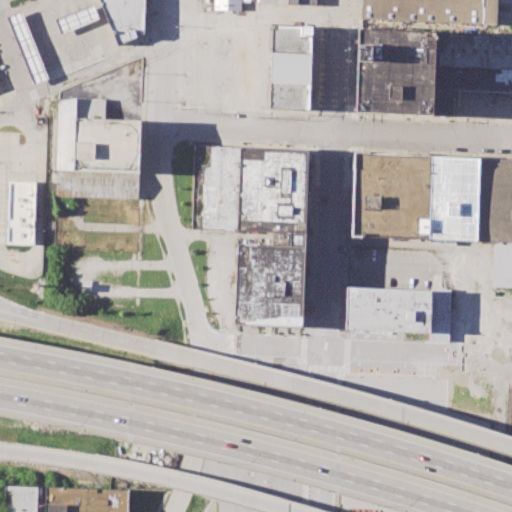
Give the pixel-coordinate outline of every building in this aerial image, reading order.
[(99,0),(117,44),(143,34),(143,0),(99,0)] [(213,0),(213,9),(241,10),(241,1),(241,0),(213,0)] [(360,0),(360,18),(495,24),(496,0),(360,0)] [(92,3),(54,18),(60,32),(98,17),(92,3)] [(5,16),(21,10),(46,77),(32,82),(5,16)] [(270,24),(267,108),(309,109),(312,25),(270,24)] [(357,27),(354,112),(432,115),(435,32),(435,30),(357,27)] [(435,32),(511,34),(511,91),(452,90),(451,116),(432,115),(435,32)] [(102,118),(103,99),(76,97),(56,101),(55,170),(73,170),(74,117),(102,118)] [(74,117),(73,170),(138,173),(141,120),(102,118),(74,117)] [(239,145),(193,143),(191,228),(236,229),(239,145)] [(239,145),(236,229),(290,232),(304,232),(307,148),(239,145)] [(354,152),(351,235),(428,238),(431,155),(354,152)] [(431,155),(478,158),(475,240),(428,238),(431,155)] [(478,158),(511,159),(511,241),(493,241),(475,240),(478,158)] [(138,173),(137,198),(55,196),(55,170),(73,170),(138,173)] [(7,180),(34,180),(33,243),(6,242),(7,180)] [(235,242),(233,323),(302,327),(304,232),(290,232),(290,245),(235,242)] [(511,241),(493,241),(491,286),(511,286),(511,241)] [(346,286),(430,290),(429,332),(344,328),(346,286)] [(430,290),(430,288),(450,288),(448,341),(428,340),(429,332),(430,290)] [(1,511),(3,485),(36,487),(34,511),(1,511)] [(44,511),(45,486),(127,489),(126,511),(44,511)]
